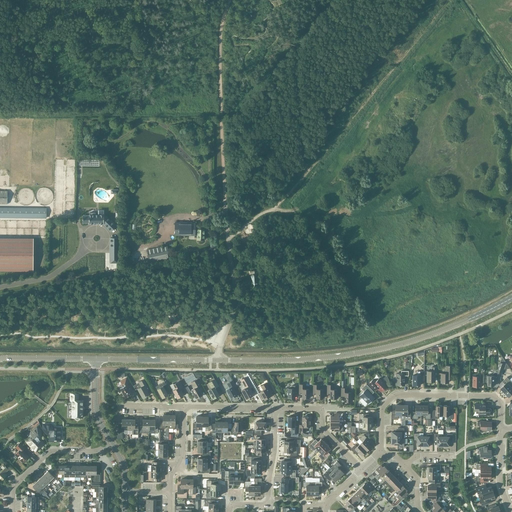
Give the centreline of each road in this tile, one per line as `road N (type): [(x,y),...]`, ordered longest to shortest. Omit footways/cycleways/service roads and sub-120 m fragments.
road 1 (secondary): [(219,360),(395,345),(511,298)]
road 2 (track): [(268,208),(303,202),(440,28),(465,15),(476,24)]
road 3 (track): [(448,0),(275,203)]
road 4 (unknown): [(234,301),(193,296),(0,311)]
road 5 (residential): [(379,455),(380,411),(393,396),(494,395)]
road 6 (residential): [(228,511),(231,504),(268,504),(274,408)]
road 7 (residential): [(225,207),(234,301),(220,345)]
road 8 (residential): [(12,511),(13,486),(48,452),(93,451),(111,442)]
